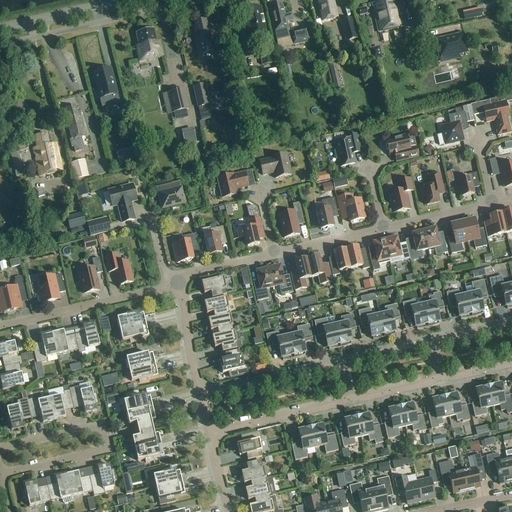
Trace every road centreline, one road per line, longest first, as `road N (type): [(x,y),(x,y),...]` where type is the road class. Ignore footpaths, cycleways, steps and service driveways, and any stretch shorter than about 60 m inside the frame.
road 1 (residential): [(0,476),(109,450),(102,425),(0,448)]
road 2 (residential): [(0,328),(174,283)]
road 3 (residential): [(208,434),(349,395)]
road 4 (residential): [(342,368),(199,395)]
road 5 (residential): [(130,0),(0,30)]
